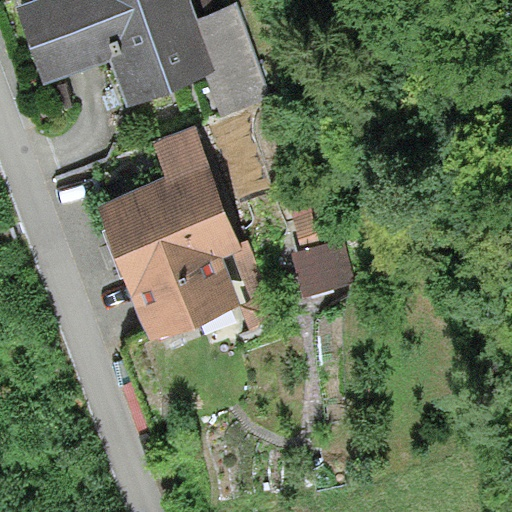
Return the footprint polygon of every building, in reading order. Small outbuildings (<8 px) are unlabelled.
[(21,0),(20,1),(47,81),(116,57),(132,104),(207,79),(217,75),(198,19),(191,0),(21,0)] [(240,4),(198,19),(217,75),(207,79),(218,111),(270,93),(240,4)] [(169,179),(213,163),(200,125),(157,141),(168,175),(169,179)] [(168,175),(95,202),(151,340),(246,301),(227,255),(236,252),(245,248),(243,243),(213,163),(169,179),(168,175)] [(357,281),(346,237),(296,250),(307,294),(357,281)] [(249,240),(243,243),(245,248),(236,252),(255,301),(244,305),(254,333),(281,323),(249,240)]
